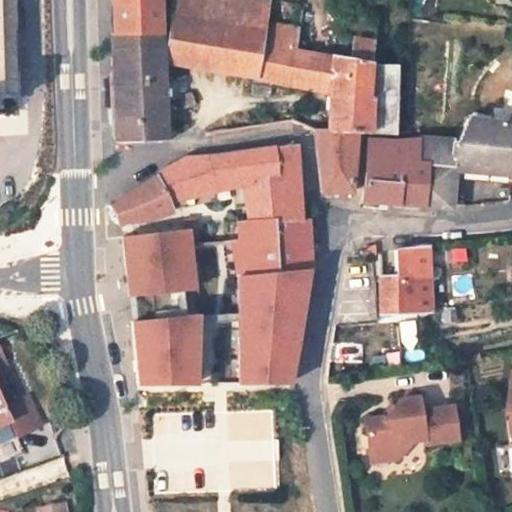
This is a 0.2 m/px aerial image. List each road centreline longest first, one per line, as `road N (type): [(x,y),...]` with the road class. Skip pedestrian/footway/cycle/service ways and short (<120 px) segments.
road 1 (residential): [(76,181),(236,133),(293,129),(305,139),(309,196),(330,230)]
road 2 (residential): [(326,511),(309,392),(330,230)]
road 3 (tertiary): [(115,511),(79,275)]
road 4 (tertiary): [(76,181),(72,0)]
road 5 (residential): [(511,213),(357,229)]
